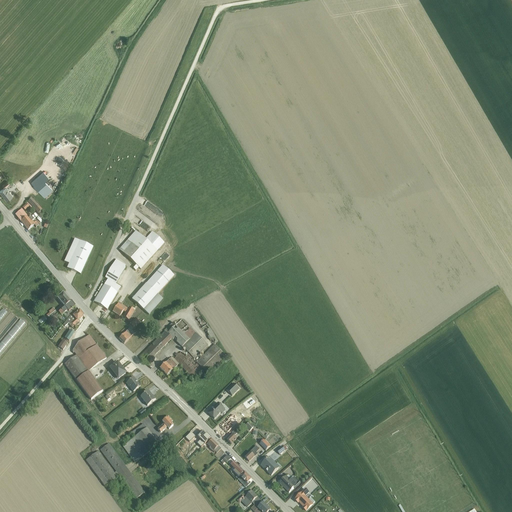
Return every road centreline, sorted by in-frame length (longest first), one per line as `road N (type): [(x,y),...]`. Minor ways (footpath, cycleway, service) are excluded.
road 1 (unclassified): [(265,0),(218,10),(83,307)]
road 2 (track): [(248,471),(495,291)]
road 3 (secondary): [(288,511),(92,317)]
road 4 (unclassified): [(92,317),(0,428)]
road 5 (secondary): [(83,307),(0,206)]
